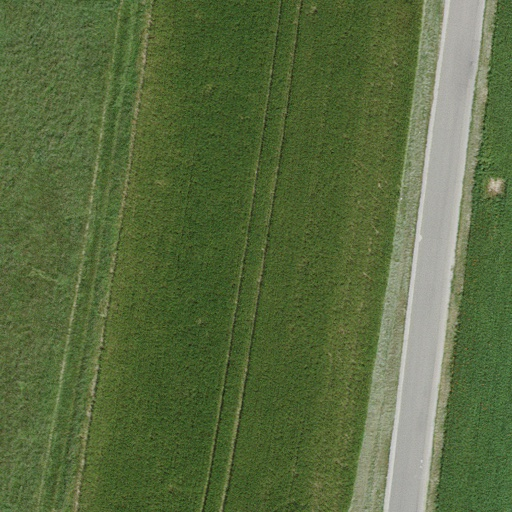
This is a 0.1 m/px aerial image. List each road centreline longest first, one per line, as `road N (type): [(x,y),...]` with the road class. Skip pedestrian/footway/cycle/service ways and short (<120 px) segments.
road 1 (track): [(136,0),(84,394),(58,511)]
road 2 (unclassified): [(465,0),(406,511)]
